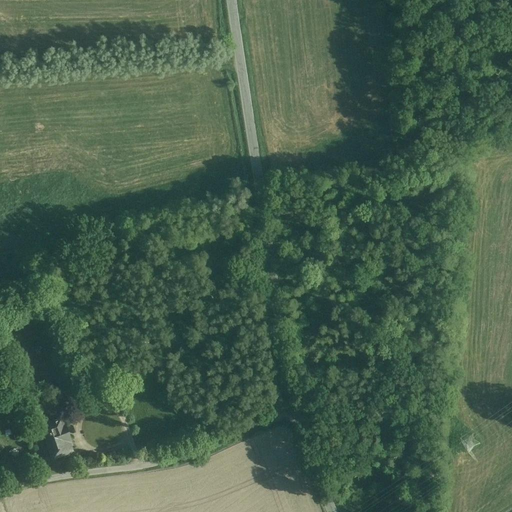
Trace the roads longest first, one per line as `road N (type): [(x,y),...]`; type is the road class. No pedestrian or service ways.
road 1 (tertiary): [(233,0),(294,395)]
road 2 (unclassified): [(0,478),(175,462),(273,415),(294,395)]
road 3 (tertiary): [(294,395),(339,511)]
